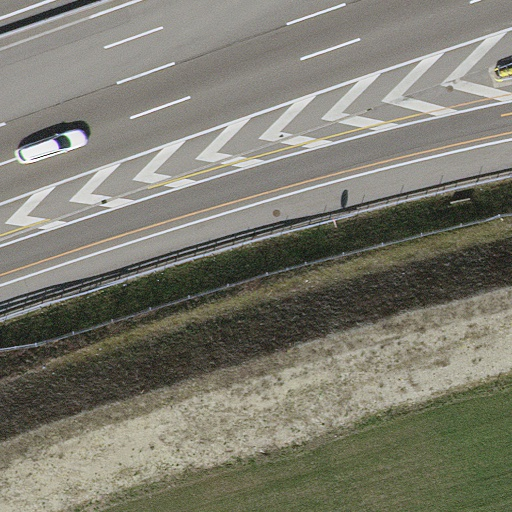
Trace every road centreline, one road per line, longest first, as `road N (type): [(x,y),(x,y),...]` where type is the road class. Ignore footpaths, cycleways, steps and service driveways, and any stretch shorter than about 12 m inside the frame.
road 1 (motorway): [(0,263),(389,151),(511,124)]
road 2 (motorway): [(0,126),(362,0)]
